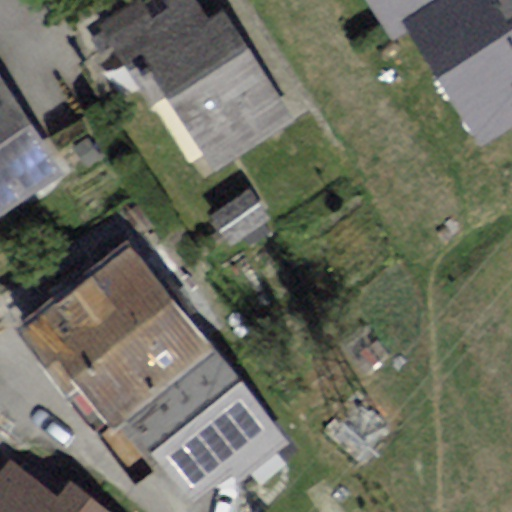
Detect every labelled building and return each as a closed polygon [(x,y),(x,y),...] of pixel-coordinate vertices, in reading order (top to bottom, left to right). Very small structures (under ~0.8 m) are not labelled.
[(232,0),(161,0),(105,38),(205,184),(310,113),(232,0)] [(511,0),(370,0),(399,44),(426,27),(498,154),(511,144),(511,0)] [(0,81),(0,229),(72,181),(0,81)] [(219,224),(238,253),(277,228),(257,199),(219,224)] [(139,252),(36,333),(72,391),(92,379),(130,434),(144,427),(201,508),(289,438),(225,356),(139,252)] [(17,463),(0,484),(0,511),(107,511),(79,488),(70,501),(17,463)]
